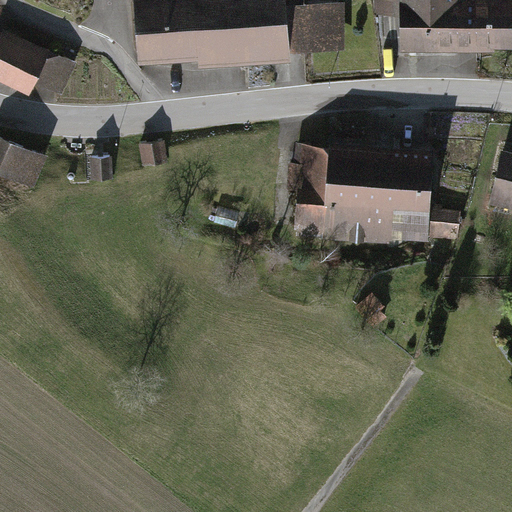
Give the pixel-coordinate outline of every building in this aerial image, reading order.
[(136,0),(140,58),(200,54),(201,62),(293,57),(292,46),(289,0),(136,0)] [(346,46),(346,0),(289,0),(292,46),(346,46)] [(375,0),(376,12),(398,12),(398,49),(476,49),(475,0),(375,0)] [(511,0),(475,0),(476,49),(494,48),(494,45),(511,44),(511,0)] [(0,77),(30,92),(36,79),(62,92),(78,60),(4,24),(1,30),(0,28),(0,77)] [(483,56),(464,55),(464,74),(482,74),(483,56)] [(49,152),(0,131),(0,171),(35,186),(49,152)] [(144,166),(169,163),(166,137),(140,141),(144,166)] [(330,144),(297,141),(295,161),(289,160),(287,189),(296,190),(293,229),(296,229),(296,235),(392,243),(392,239),(429,242),(430,237),(458,239),(461,209),(441,208),(441,202),(428,201),(432,147),(330,139),(330,144)] [(511,147),(501,145),(488,202),(511,207),(511,147)] [(253,147),(207,150),(209,192),(255,189),(253,147)] [(114,179),(113,153),(90,154),(92,180),(114,179)] [(240,210),(218,205),(214,220),(236,226),(240,210)] [(380,308),(385,304),(372,290),(355,305),(374,327),(386,315),(380,308)]
